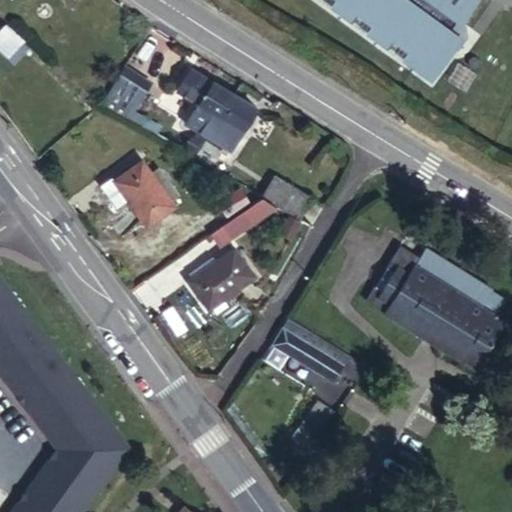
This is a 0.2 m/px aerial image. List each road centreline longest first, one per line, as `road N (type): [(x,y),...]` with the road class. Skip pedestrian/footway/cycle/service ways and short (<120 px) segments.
road 1 (tertiary): [(0,162),(260,511)]
road 2 (tertiary): [(511,216),(166,0)]
